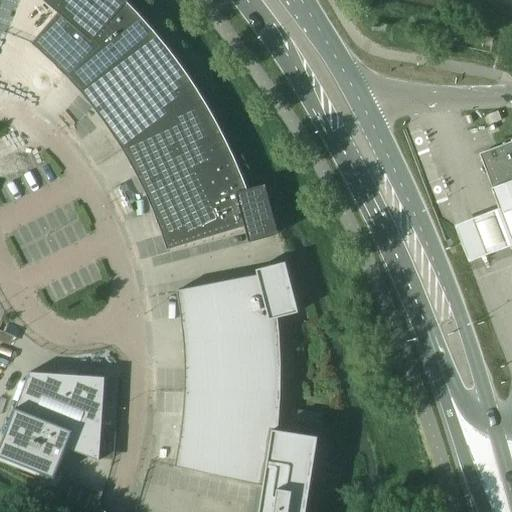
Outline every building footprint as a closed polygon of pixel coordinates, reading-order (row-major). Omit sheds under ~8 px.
[(121,148),(203,99),(197,89),(181,66),(169,50),(154,31),(137,13),(127,2),(127,0),(43,0),(58,12),(31,43),(39,50),(54,64),(68,78),(81,93),(94,108),(106,124),(117,141),(121,148)] [(203,99),(121,148),(122,149),(127,158),(137,176),(145,194),(153,212),(160,231),(167,250),(242,225),(245,236),(247,236),(249,242),(278,234),(276,228),(265,184),(247,189),(242,176),(232,154),(222,132),(210,110),(204,100),(203,99)] [(494,112),(486,115),(490,124),(496,122),(497,121),(501,120),(498,111),(494,112)] [(511,142),(480,154),(494,190),(511,183),(511,142)] [(511,183),(494,190),(499,203),(472,213),(455,220),(469,258),(488,250),(511,240),(511,183)] [(181,432),(174,467),(264,481),(258,511),(305,511),(317,437),(277,430),(280,393),(280,355),(277,318),(299,312),(285,262),(256,270),(257,275),(176,291),(182,326),(184,361),(184,396),(181,432)] [(104,377),(29,372),(0,444),(0,456),(53,478),(65,448),(99,461),(104,377)]
